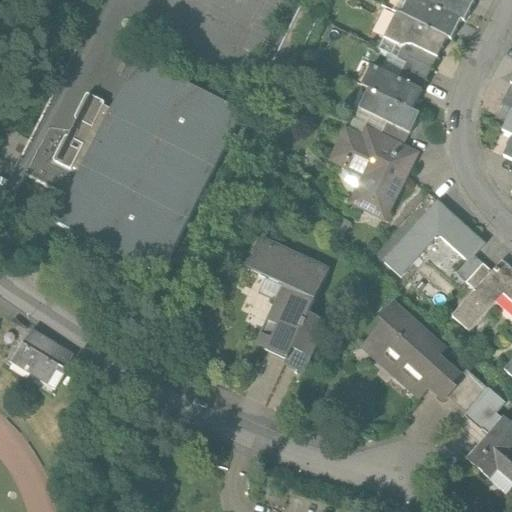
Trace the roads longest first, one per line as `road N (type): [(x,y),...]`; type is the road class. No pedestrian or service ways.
road 1 (residential): [(0,278),(170,383),(353,470)]
road 2 (residential): [(511,4),(464,97),(463,143),(487,206),(511,229)]
